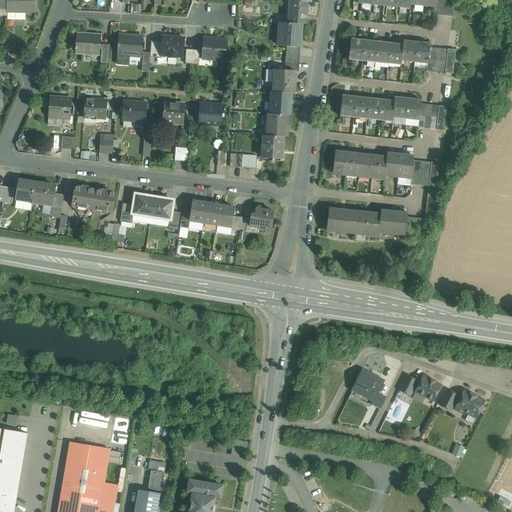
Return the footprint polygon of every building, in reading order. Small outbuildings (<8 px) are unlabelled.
[(6,0),(6,16),(6,17),(7,17),(9,20),(24,20),(25,17),(25,12),(34,12),(34,13),(35,13),(35,0),(6,0)] [(410,0),(397,0),(397,7),(410,9),(410,5),(410,0)] [(307,2),(292,1),(290,23),(302,24),(305,24),(307,2)] [(290,23),(279,23),(278,46),(286,46),(286,47),(300,47),(302,24),(290,23)] [(101,35),(77,33),(76,46),(75,46),(75,50),(76,50),(75,53),(99,56),(99,49),(100,45),(101,35)] [(143,37),(120,35),(119,45),(118,44),(118,47),(119,47),(117,64),(127,65),(128,56),(141,57),(143,37)] [(184,38),(162,37),(161,55),(168,56),(168,58),(176,58),(176,57),(183,57),(184,38)] [(227,40),(204,38),(202,59),(225,61),(227,40)] [(365,40),(351,39),(348,59),(362,61),(365,40)] [(377,41),(365,40),(362,61),(375,62),(377,41)] [(417,42),(404,40),(403,44),(401,61),(414,62),(417,42)] [(390,43),(377,41),(375,62),(388,64),(390,43)] [(430,43),(417,42),(414,62),(428,64),(428,59),(429,47),(430,43)] [(403,44),(390,43),(388,64),(401,65),(401,61),(403,44)] [(109,45),(100,45),(99,49),(101,49),(100,63),(107,63),(109,45)] [(300,47),(286,47),(286,55),(300,56),(300,47)] [(150,53),(143,53),(142,67),(149,67),(150,53)] [(299,62),(286,61),(285,71),(295,71),(299,72),(299,62)] [(285,71),(275,70),(273,92),(291,93),(294,93),(295,71),(285,71)] [(273,92),(271,92),(270,114),(288,115),(290,115),(291,93),(273,92)] [(356,97),(342,95),(340,116),(346,117),(346,114),(353,115),(353,117),(356,97)] [(71,99),(49,97),(49,98),(50,98),(48,115),(48,116),(70,118),(71,99)] [(369,98),(356,97),(353,117),(359,118),(359,115),(366,116),(366,119),(369,98)] [(408,98),(395,97),(394,101),(393,118),(398,119),(398,116),(405,117),(405,119),(408,98)] [(382,99),(369,98),(366,119),(372,119),(372,117),(379,118),(379,120),(382,99)] [(421,100),(408,98),(405,119),(411,120),(411,117),(418,118),(418,121),(419,121),(419,116),(421,104),(421,100)] [(94,118),(96,100),(85,99),(84,117),(94,118)] [(394,101),(382,99),(379,120),(385,121),(385,118),(392,119),(392,122),(393,118),(394,101)] [(96,100),(94,118),(96,118),(105,119),(107,100),(96,100)] [(147,102),(124,101),(122,121),(145,122),(147,102)] [(184,104),(164,103),(163,121),(183,123),(184,104)] [(223,105),(200,104),(200,103),(198,124),(199,124),(199,123),(221,125),(221,126),(222,126),(223,117),(224,117),(224,114),(223,114),(224,105),(223,105)] [(270,114),(268,114),(266,136),(283,137),(287,137),(288,115),(270,114)] [(70,118),(49,116),(48,125),(64,126),(64,124),(69,124),(70,118)] [(95,125),(96,118),(94,118),(84,117),(78,117),(77,124),(95,125)] [(152,131),(145,131),(144,142),(151,143),(152,131)] [(266,136),(263,135),(263,136),(266,137),(265,157),(262,157),(262,158),(282,159),(283,137),(266,136)] [(75,137),(62,136),(61,148),(74,149),(75,137)] [(99,152),(112,153),(112,152),(113,140),(100,139),(99,152)] [(151,143),(144,142),(143,156),(150,157),(151,143)] [(189,148),(176,147),(175,160),(188,161),(189,148)] [(227,150),(219,150),(218,166),(225,166),(227,150)] [(348,153),(335,152),(333,172),(346,174),(348,153)] [(361,155),(348,153),(346,174),(359,175),(361,155)] [(400,155),(387,153),(387,157),(385,174),(398,175),(400,155)] [(250,155),(242,155),(241,168),(249,168),(250,155)] [(374,156),(361,155),(359,175),(372,176),(374,156)] [(414,156),(400,155),(398,175),(411,177),(412,172),(413,160),(414,156)] [(387,157),(374,156),(372,176),(385,178),(385,174),(387,157)] [(36,183),(19,181),(16,199),(33,202),(33,201),(36,183)] [(55,186),(36,183),(33,201),(43,203),(43,204),(52,205),(54,196),(55,186)] [(14,188),(5,187),(3,202),(12,203),(14,188)] [(82,188),(74,187),(71,206),(92,209),(95,190),(88,189),(88,188),(82,187),(82,188)] [(440,190),(428,189),(427,196),(439,197),(440,190)] [(108,191),(102,190),(102,191),(95,190),(92,209),(112,212),(115,194),(108,192),(108,191)] [(154,198),(136,195),(134,205),(133,214),(151,216),(154,198)] [(54,196),(52,205),(51,208),(55,208),(62,210),(64,198),(54,196)] [(173,201),(154,198),(151,216),(169,219),(170,219),(171,211),(173,201)] [(207,203),(192,201),(191,210),(189,220),(190,220),(196,221),(203,223),(207,203)] [(220,205),(207,203),(203,223),(217,225),(220,205)] [(134,205),(123,204),(120,222),(132,223),(133,214),(134,205)] [(235,207),(220,205),(217,225),(231,227),(233,216),(235,207)] [(261,207),(258,207),(256,209),(255,215),(251,214),(249,226),(259,227),(259,230),(264,230),(265,228),(271,229),(274,212),(262,210),(261,207)] [(53,216),(60,218),(61,215),(62,210),(55,208),(53,216)] [(352,233),(355,211),(329,208),(326,230),(352,233)] [(188,229),(190,220),(189,220),(191,210),(183,209),(180,227),(188,229)] [(380,214),(379,232),(405,235),(406,229),(407,217),(408,213),(381,210),(380,214)] [(180,213),(171,211),(170,219),(169,219),(168,229),(177,230),(180,213)] [(355,211),(352,233),(379,236),(379,232),(380,214),(355,211)] [(242,217),(233,216),(231,227),(240,229),(242,217)] [(425,219),(407,217),(406,229),(423,231),(425,219)] [(259,227),(249,226),(246,225),(246,230),(245,232),(259,234),(259,230),(259,227)] [(187,238),(188,229),(180,227),(178,236),(187,238)] [(384,380),(362,369),(352,390),(373,401),(378,393),(384,380)] [(406,376),(399,390),(410,395),(417,381),(406,376)] [(429,379),(423,376),(415,391),(426,397),(427,399),(430,400),(431,400),(433,401),(441,385),(434,382),(435,381),(429,379)] [(458,396),(447,390),(440,405),(451,410),(458,396)] [(477,397),(468,392),(468,393),(464,391),(455,409),(459,411),(458,413),(466,417),(468,413),(476,417),(484,401),(476,398),(477,397)] [(378,393),(373,401),(371,404),(380,408),(385,397),(378,393)] [(13,430),(16,415),(8,414),(5,428),(13,430)] [(13,511),(28,434),(0,429),(0,511),(13,511)] [(233,440),(231,454),(245,456),(247,442),(233,440)] [(109,449),(70,443),(58,511),(98,511),(107,462),(109,450),(109,449)] [(121,452),(109,450),(107,462),(119,464),(121,452)] [(164,473),(152,470),(150,479),(162,481),(164,473)] [(150,479),(149,479),(147,490),(160,492),(162,481),(150,479)] [(222,486),(189,480),(187,491),(193,492),(189,511),(211,511),(215,496),(220,497),(222,486)] [(156,511),(160,493),(138,490),(135,510),(146,511),(156,511)]
